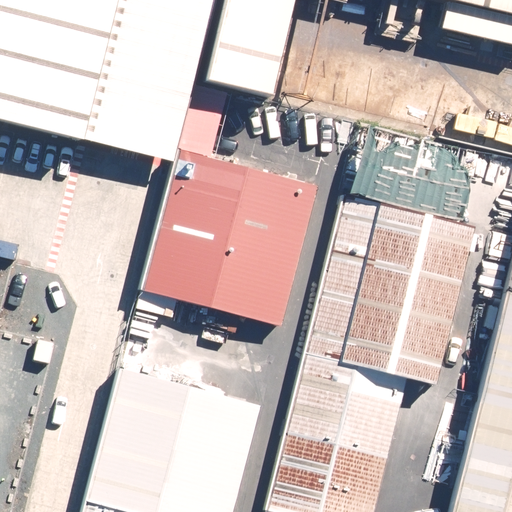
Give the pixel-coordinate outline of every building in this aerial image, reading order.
[(0,0),(0,120),(169,161),(207,0),(0,0)] [(511,0),(448,0),(511,15),(511,0)] [(310,183),(174,150),(140,292),(276,325),(310,183)] [(363,511),(396,380),(430,388),(469,229),(340,198),(263,510),(270,511),(363,511)] [(443,511),(511,511),(511,296),(497,293),(443,511)] [(226,511),(253,402),(117,369),(81,511),(226,511)]
